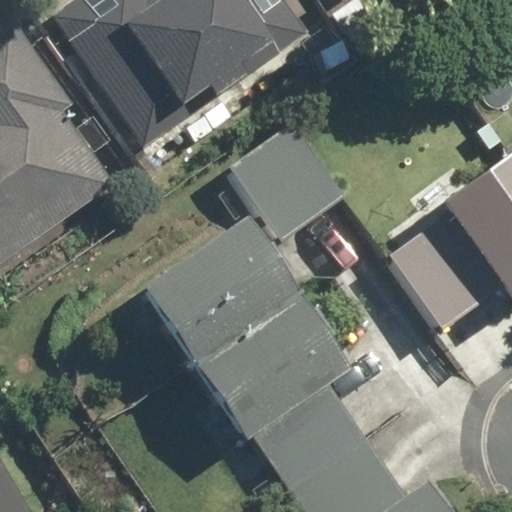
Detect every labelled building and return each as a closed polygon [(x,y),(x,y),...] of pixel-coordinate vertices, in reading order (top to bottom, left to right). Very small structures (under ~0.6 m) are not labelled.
[(179,135),(313,48),(281,0),(79,0),(53,18),(141,148),(173,127),(179,135)] [(0,263),(111,191),(51,100),(64,90),(9,19),(0,25),(0,263)] [(296,129),(237,170),(280,232),(339,192),(296,129)] [(511,159),(386,248),(443,329),(511,280),(511,159)] [(147,297),(290,511),(423,511),(239,236),(147,297)] [(0,511),(11,511),(4,499),(5,499),(0,489),(0,511)]
